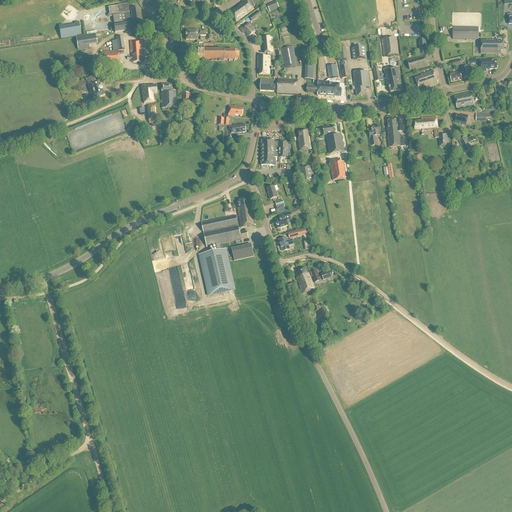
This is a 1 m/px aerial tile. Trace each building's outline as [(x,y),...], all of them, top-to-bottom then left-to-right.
[(247,1),(248,0),(247,0),(238,7),(239,8),(236,11),(235,9),(228,14),(228,15),(229,14),(236,23),(254,10),(247,1)] [(267,7),(270,14),(280,9),(276,2),(267,7)] [(110,27),(111,31),(114,31),(115,34),(125,32),(125,33),(134,32),(142,31),(139,9),(132,10),(132,4),(118,6),(118,7),(108,8),(109,15),(108,15),(108,18),(113,17),(114,26),(110,27)] [(258,11),(249,18),(252,22),(261,15),(258,11)] [(63,25),(59,26),(61,39),(76,37),(76,36),(77,36),(76,36),(77,36),(78,36),(78,35),(81,35),(80,33),(80,32),(79,23),(78,23),(77,23),(74,23),(75,25),(70,26),(63,27),(63,26),(63,25)] [(255,32),(247,23),(240,30),(243,33),(245,32),(249,37),(255,32)] [(453,28),(453,40),(478,40),(479,33),(479,29),(479,28),(453,28)] [(206,36),(205,31),(186,31),(186,41),(198,41),(198,36),(206,36)] [(95,35),(76,38),(78,51),(90,49),(89,47),(97,45),(95,35)] [(112,45),(113,51),(124,50),(123,37),(115,38),(115,41),(112,41),(112,42),(110,42),(111,45),(112,45)] [(264,54),(273,53),(272,47),(270,47),(270,44),(272,44),(271,38),(263,39),(264,54)] [(396,38),(381,40),(383,57),(399,55),(396,38)] [(498,40),(481,40),(481,54),(500,55),(500,52),(503,52),(504,42),(498,42),(498,40)] [(141,47),(140,41),(129,42),(130,52),(131,52),(131,53),(130,53),(130,56),(132,56),(132,58),(127,58),(128,61),(132,60),(133,64),(140,63),(140,57),(142,57),(141,50),(140,50),(139,47),(141,47)] [(293,47),(281,50),(285,69),(297,67),(293,47)] [(351,49),(353,60),(367,59),(365,47),(351,49)] [(118,51),(113,52),(100,53),(101,67),(119,66),(118,51)] [(224,51),(203,51),(203,53),(197,53),(196,60),(203,61),(203,62),(215,62),(224,62),(224,61),(228,61),(228,62),(229,62),(229,61),(234,61),(234,62),(235,62),(235,61),(238,59),(238,60),(239,59),(238,59),(238,55),(239,54),(239,53),(238,54),(235,52),(235,51),(234,51),(234,52),(230,52),(229,51),(229,52),(225,52),(224,51)] [(427,60),(426,56),(407,62),(410,70),(415,69),(416,70),(429,66),(428,63),(427,60)] [(269,68),(270,68),(270,57),(265,57),(257,57),(257,69),(259,69),(259,75),(269,75),(269,70),(269,68)] [(480,72),(483,72),(487,72),(487,70),(497,69),(497,61),(479,62),(480,72)] [(308,65),(307,79),(316,79),(316,65),(308,65)] [(470,70),(469,67),(461,68),(463,79),(470,78),(469,70),(470,70)] [(399,85),(401,85),(398,68),(384,71),(386,82),(383,83),(384,86),(387,85),(388,88),(389,88),(390,94),(401,91),(399,85)] [(340,69),(328,71),(329,81),(330,83),(318,82),(318,87),(318,94),(317,97),(343,98),(344,87),(347,87),(346,78),(343,79),(341,79),(340,69)] [(370,88),(368,71),(353,73),(354,87),(351,87),(351,91),(355,91),(356,91),(357,97),(367,95),(366,89),(370,88)] [(438,85),(433,71),(421,75),(422,77),(415,79),(419,89),(425,87),(427,88),(427,89),(438,85)] [(450,75),(451,83),(462,81),(460,73),(450,75)] [(95,83),(93,77),(86,80),(93,99),(95,99),(95,100),(104,96),(98,81),(95,83)] [(298,81),(278,80),(278,81),(261,80),(260,91),(277,92),(277,93),(277,94),(278,95),(297,96),(298,81)] [(171,92),(171,85),(161,86),(162,109),(176,109),(176,91),(171,92)] [(157,94),(156,86),(141,87),(144,104),(155,103),(154,94),(157,94)] [(474,106),(472,94),(455,97),(457,109),(474,106)] [(156,123),(156,105),(148,106),(148,124),(156,123)] [(243,116),(243,109),(235,108),(236,107),(229,107),(229,116),(235,117),(235,116),(243,116)] [(464,117),(457,115),(455,124),(466,126),(468,117),(464,116),(464,117)] [(423,132),(438,130),(436,117),(422,119),(422,122),(414,123),(415,131),(423,130),(423,132)] [(404,132),(402,120),(387,122),(388,125),(387,126),(388,139),(388,140),(389,149),(405,147),(404,137),(400,138),(399,133),(404,132)] [(246,133),(245,126),(229,128),(230,135),(246,133)] [(336,137),(334,127),(323,129),(324,136),(326,136),(329,156),(345,153),(341,136),(336,137)] [(382,136),(380,127),(372,128),(372,132),(369,133),(370,138),(372,147),(375,147),(374,138),(373,138),(379,137),(379,136),(382,136)] [(308,138),(307,131),(298,133),(299,140),(297,140),(299,152),(311,151),(309,138),(308,138)] [(448,134),(438,135),(440,148),(449,147),(448,134)] [(475,141),(473,136),(469,139),(470,140),(468,141),(465,137),(458,141),(465,154),(472,150),(470,146),(469,146),(468,144),(471,142),(471,143),(475,141)] [(262,141),(262,156),(262,166),(276,167),(276,158),(279,158),(279,159),(288,159),(288,150),(288,144),(288,143),(274,143),(274,141),(262,141)] [(498,143),(489,144),(491,161),(501,160),(498,143)] [(340,159),(329,161),(333,181),(348,178),(345,162),(341,163),(340,159)] [(312,167),(298,170),(301,184),(305,184),(306,189),(312,188),(311,183),(315,182),(312,167)] [(293,196),(300,195),(298,185),(292,186),(293,196)] [(278,198),(274,187),(267,189),(269,193),(268,193),(270,200),(278,198)] [(248,207),(247,201),(237,202),(238,207),(238,210),(241,229),(255,227),(252,206),(248,207)] [(283,201),(276,203),(277,207),(278,209),(285,207),(283,201)] [(278,217),(279,220),(275,221),(277,229),(288,226),(287,222),(291,220),(289,214),(278,217)] [(241,240),(236,216),(201,224),(207,248),(241,240)] [(305,230),(298,232),(288,234),(290,239),(299,236),(306,234),(305,230)] [(240,233),(241,240),(248,239),(247,232),(240,233)] [(287,242),(286,239),(279,240),(283,252),(290,250),(288,246),(294,245),(292,240),(287,242)] [(199,256),(208,297),(235,291),(226,250),(221,251),(220,245),(216,246),(217,252),(199,256)] [(251,245),(232,249),(234,262),(254,257),(251,245)] [(308,274),(306,269),(298,272),(299,274),(295,275),(302,295),(315,290),(310,278),(312,277),(315,283),(320,281),(316,271),(308,274)] [(321,274),(323,280),(332,277),(330,271),(321,274)]
